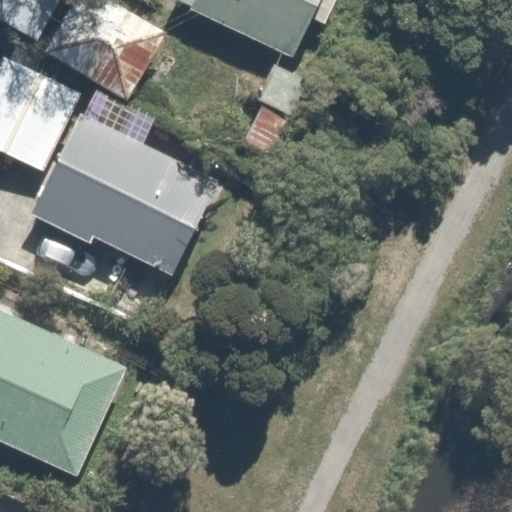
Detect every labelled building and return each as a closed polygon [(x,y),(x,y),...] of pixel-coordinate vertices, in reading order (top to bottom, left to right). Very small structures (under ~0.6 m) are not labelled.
[(108,0),(82,0),(49,56),(132,105),(172,39),(108,0)] [(195,11),(194,13),(297,62),(317,22),(328,28),(340,2),(335,0),(176,0),(175,2),(195,11)] [(0,72),(0,152),(47,175),(85,96),(7,58),(0,72)] [(226,186),(85,118),(35,219),(95,248),(98,241),(177,280),(226,186)] [(0,440),(83,479),(132,373),(0,311),(0,440)]
